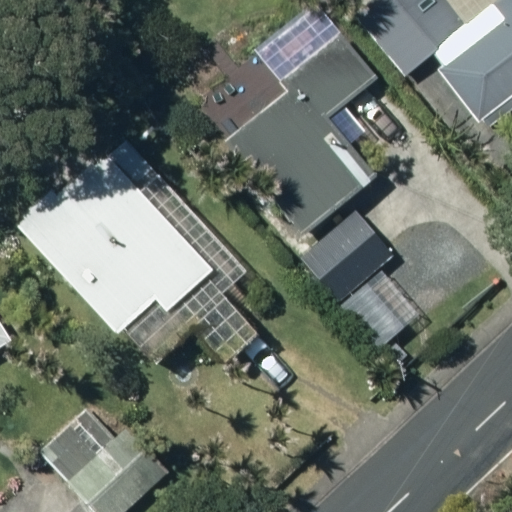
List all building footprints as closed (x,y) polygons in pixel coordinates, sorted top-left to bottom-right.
[(511,0),(345,0),(341,3),(388,67),(419,44),(431,60),(426,63),(473,126),(511,97),(511,0)] [(268,76),(277,87),(215,135),(287,227),(360,171),(313,111),(361,73),(327,29),(268,76)] [(231,266),(113,135),(83,162),(80,157),(46,187),(43,184),(2,220),(96,326),(101,321),(134,358),(175,322),(206,356),(239,326),(206,288),(231,266)] [(344,204),(295,244),(333,291),(382,252),(344,204)] [(41,444),(68,472),(60,480),(89,511),(111,511),(155,471),(114,427),(108,433),(82,406),(41,444)]
